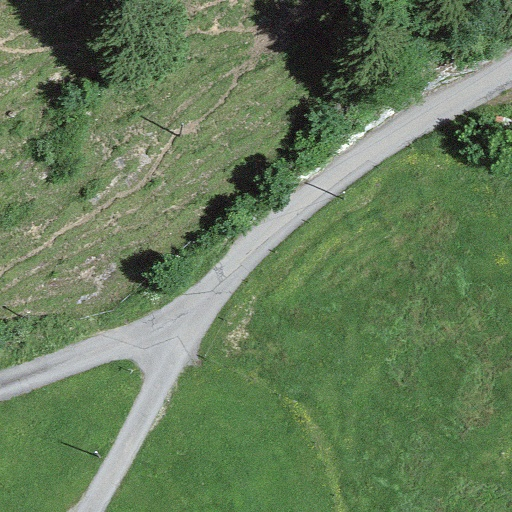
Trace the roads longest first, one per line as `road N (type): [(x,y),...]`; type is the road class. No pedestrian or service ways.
road 1 (track): [(511,72),(361,159),(265,236),(192,320),(0,391)]
road 2 (track): [(90,511),(192,320)]
